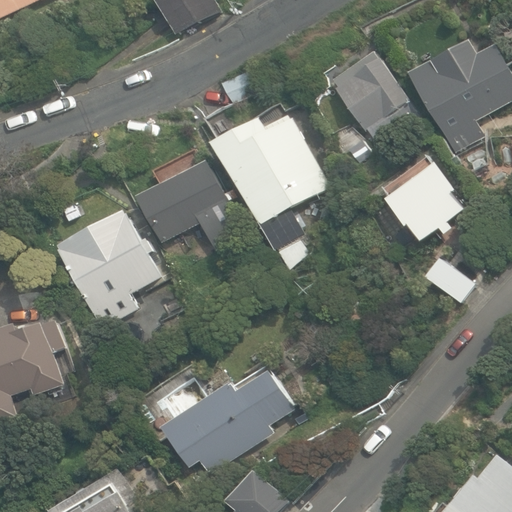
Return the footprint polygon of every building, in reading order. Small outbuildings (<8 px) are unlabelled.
[(0,0),(0,22),(46,0),(0,0)] [(160,0),(179,36),(224,12),(218,0),(160,0)] [(416,75),(457,153),(489,136),(481,121),(511,104),(511,64),(502,46),(484,56),(476,43),(416,75)] [(372,137),(380,149),(423,120),(412,103),(413,102),(385,60),(383,61),(378,54),(336,82),(341,90),(339,91),(371,138),(372,137)] [(226,84),(236,104),(270,87),(260,67),(226,84)] [(281,251),(293,271),(313,253),(304,238),(311,234),(297,210),(335,188),(293,115),(272,127),(267,119),(219,147),(279,252),(281,251)] [(229,193),(213,160),(142,196),(166,242),(202,224),(216,250),(248,234),(232,204),(241,200),(236,190),(229,193)] [(416,225),(428,242),(445,230),(449,235),(458,229),(454,223),(472,210),(460,193),(462,192),(442,164),(391,201),(411,228),(416,225)] [(62,247),(107,328),(142,309),(135,295),(168,277),(155,254),(158,252),(152,241),(149,242),(134,215),(132,216),(129,210),(62,247)] [(432,279),(465,304),(480,285),(447,260),(432,279)] [(326,352),(346,367),(384,317),(364,302),(326,352)] [(314,329),(327,340),(345,318),(332,307),(314,329)] [(0,426),(23,419),(16,396),(36,389),(38,396),(69,386),(59,353),(72,349),(63,321),(50,325),(49,323),(24,331),(22,324),(0,331),(0,426)] [(205,461),(214,474),(279,433),(274,426),(300,409),(276,372),(245,392),(239,383),(169,428),(194,468),(205,461)] [(511,511),(511,461),(506,456),(487,480),(482,476),(453,511),(511,511)] [(283,511),(293,502),(263,473),(234,503),(243,511),(242,511),(283,511)] [(139,511),(117,475),(67,506),(57,511),(139,511)]
